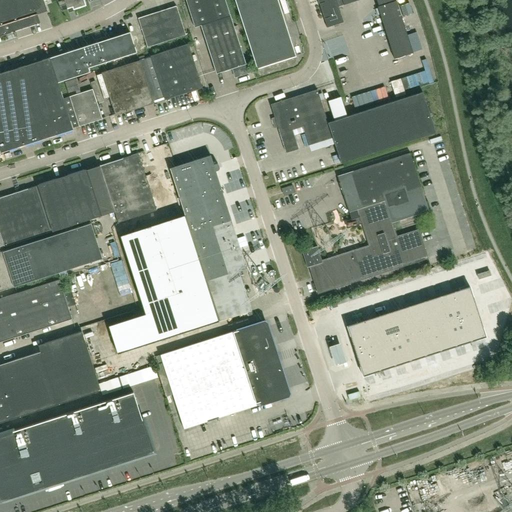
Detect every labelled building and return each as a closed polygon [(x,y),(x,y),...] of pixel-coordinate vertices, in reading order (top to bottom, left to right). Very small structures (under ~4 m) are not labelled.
[(46,10),(43,0),(0,0),(0,38),(1,38),(2,36),(11,33),(10,31),(39,22),(36,14),(46,10)] [(73,9),(86,5),(84,0),(56,0),(57,1),(60,9),(61,10),(67,8),(68,10),(73,9)] [(230,15),(225,0),(185,0),(194,27),(195,27),(200,24),(230,15)] [(277,0),(234,0),(257,68),(295,56),(278,4),(277,0)] [(413,53),(395,0),(317,0),(326,28),(343,22),(338,7),(358,0),(376,0),(378,6),(377,6),(394,59),(413,53)] [(185,35),(176,6),(138,18),(147,47),(185,35)] [(244,60),(230,15),(200,24),(216,73),(232,68),(235,77),(252,72),(248,59),(244,60)] [(97,40),(98,42),(63,53),(56,55),(64,80),(90,72),(88,67),(136,52),(130,32),(106,40),(105,38),(104,37),(97,39),(97,40)] [(151,57),(145,59),(159,101),(175,96),(201,87),(187,44),(150,56),(151,57)] [(63,99),(58,82),(64,80),(56,55),(49,57),(42,60),(0,73),(0,151),(0,152),(73,129),(72,128),(63,99)] [(153,103),(159,101),(145,59),(101,73),(115,115),(153,103)] [(69,97),(63,99),(72,128),(78,126),(101,118),(92,89),(81,92),(76,79),(65,82),(68,93),(76,91),(77,94),(69,96),(69,97)] [(317,89),(270,104),(274,117),(271,118),(274,128),(278,127),(286,153),(298,149),(294,135),(304,132),(309,145),(332,138),(340,162),(435,131),(422,91),(327,121),(317,89)] [(188,106),(200,102),(197,93),(186,97),(188,106)] [(319,290),(426,256),(427,259),(428,258),(419,229),(418,229),(396,236),(391,222),(428,211),(410,152),(409,153),(338,176),(338,175),(337,175),(349,212),(350,212),(349,211),(357,209),(369,245),(321,260),(317,246),(301,251),(307,267),(311,266),(319,290)] [(156,210),(137,153),(99,166),(117,223),(156,210)] [(213,164),(210,155),(169,168),(187,224),(166,230),(171,246),(128,260),(141,300),(238,270),(246,268),(215,170),(217,170),(219,168),(217,164),(215,163),(213,164)] [(333,166),(339,164),(337,157),(331,159),(333,166)] [(101,215),(87,170),(35,186),(50,232),(74,224),(101,215)] [(294,192),(292,185),(282,189),(282,190),(284,196),(294,192)] [(50,232),(35,186),(0,197),(0,231),(4,245),(4,247),(18,242),(50,232)] [(19,246),(0,252),(0,290),(13,286),(102,258),(90,223),(74,228),(74,224),(50,232),(18,242),(19,246)] [(145,313),(108,325),(117,353),(251,310),(238,270),(141,301),(145,313)] [(490,270),(477,274),(479,279),(491,275),(490,270)] [(0,341),(72,319),(68,307),(75,304),(71,289),(63,292),(59,280),(0,298),(0,341)] [(467,286),(344,325),(361,376),(483,337),(467,286)] [(102,302),(93,305),(99,324),(108,321),(102,302)] [(289,392),(266,323),(264,321),(260,322),(237,329),(237,330),(233,331),(232,331),(160,354),(184,428),(256,405),(255,402),(260,401),(260,402),(263,403),(267,402),(283,397),(283,396),(288,395),(289,392)] [(0,422),(100,390),(81,331),(38,345),(40,351),(0,364),(0,422)] [(334,342),(328,343),(335,363),(341,361),(346,360),(339,341),(334,342)] [(152,450),(149,442),(133,392),(0,434),(0,496),(1,499),(35,488),(32,480),(41,478),(43,485),(91,470),(90,465),(99,463),(100,467),(129,458),(128,453),(136,450),(138,455),(152,450)] [(202,445),(204,452),(220,449),(219,442),(202,445)]
